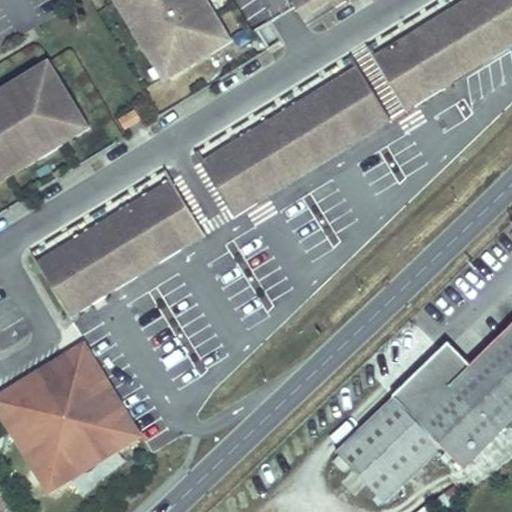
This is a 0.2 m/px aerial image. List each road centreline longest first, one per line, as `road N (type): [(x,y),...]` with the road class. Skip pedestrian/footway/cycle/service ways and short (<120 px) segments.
road 1 (residential): [(409,0),(0,241)]
road 2 (secondary): [(166,511),(511,185)]
road 3 (unknown): [(511,264),(260,511)]
road 4 (residential): [(0,245),(50,335),(0,364)]
